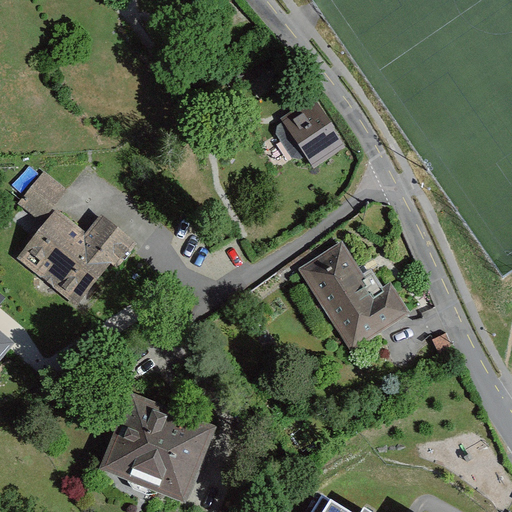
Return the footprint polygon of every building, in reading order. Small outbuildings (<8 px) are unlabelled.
[(317,101),(286,122),(318,171),(350,150),(317,101)] [(50,224),(20,265),(86,313),(138,242),(106,219),(94,236),(60,211),(73,193),(47,174),(24,205),(50,224)] [(349,245),(305,272),(358,357),(418,320),(401,292),(385,302),(349,245)] [(0,350),(9,340),(0,332),(0,350)] [(108,473),(196,509),(226,435),(138,399),(108,473)] [(327,511),(348,511),(334,503),(327,511)]
